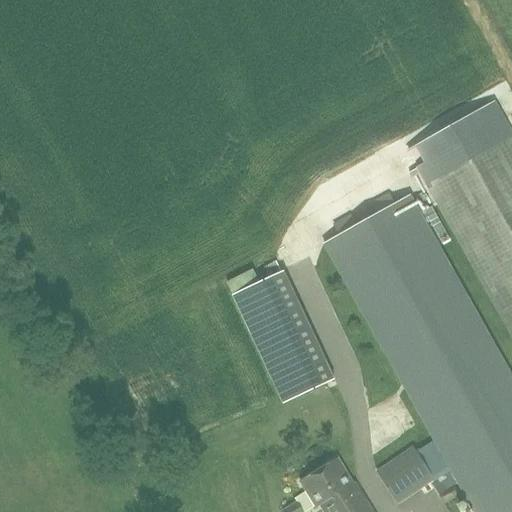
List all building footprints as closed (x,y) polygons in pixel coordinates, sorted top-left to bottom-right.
[(408,150),(511,335),(511,132),(495,101),(408,150)] [(324,245),(473,511),(511,511),(511,380),(409,197),(324,245)] [(283,404),(334,380),(284,271),(232,295),(283,404)] [(397,505),(436,479),(415,447),(376,473),(397,505)] [(354,484),(338,459),(300,483),(316,509),(320,506),(324,511),(373,511),(355,484),(354,484)] [(302,511),(297,503),(283,511),(302,511)]
